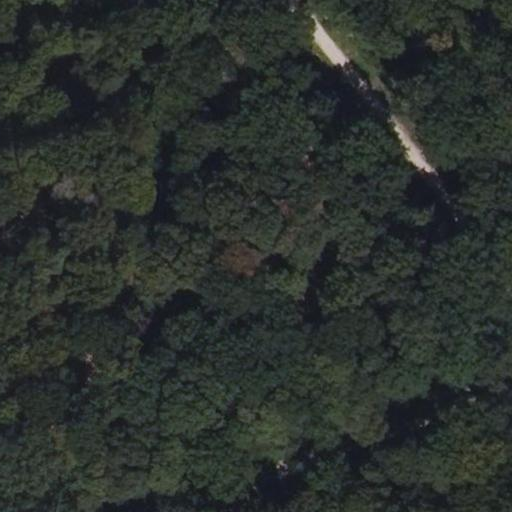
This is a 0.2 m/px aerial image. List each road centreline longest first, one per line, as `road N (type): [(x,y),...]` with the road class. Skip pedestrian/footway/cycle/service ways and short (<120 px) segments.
road 1 (track): [(511,292),(279,0)]
road 2 (track): [(170,511),(511,390)]
